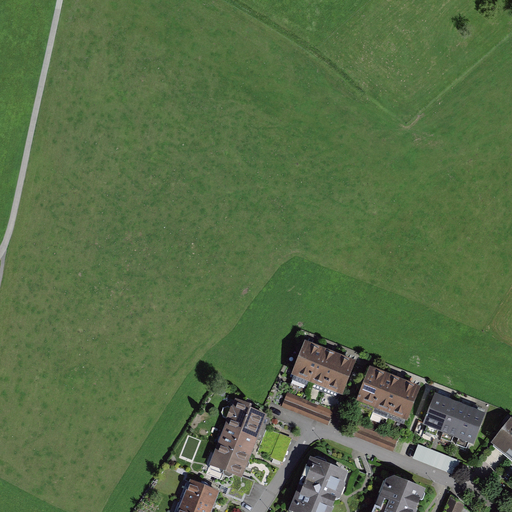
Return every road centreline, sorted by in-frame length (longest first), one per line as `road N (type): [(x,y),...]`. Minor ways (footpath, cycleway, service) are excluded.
road 1 (residential): [(59,0),(13,226),(0,253)]
road 2 (residential): [(501,511),(446,476),(313,423)]
